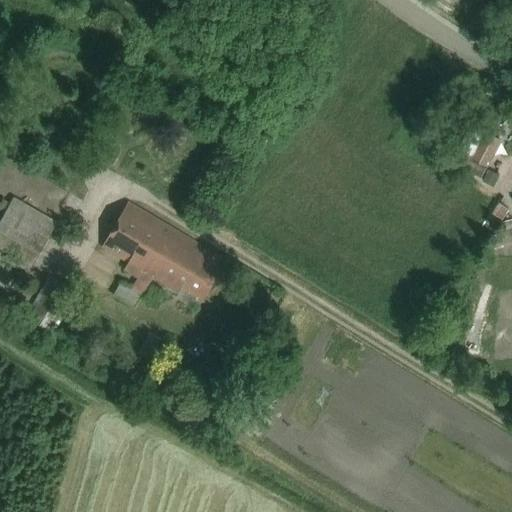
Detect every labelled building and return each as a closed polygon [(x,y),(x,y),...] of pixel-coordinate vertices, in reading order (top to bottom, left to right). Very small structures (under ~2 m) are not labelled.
[(472,177),(473,174),(482,179),(501,142),(484,133),(483,135),(470,129),(458,152),(468,157),(461,171),(472,177)] [(3,199),(0,204),(0,210),(5,213),(6,212),(11,203),(3,199)] [(135,309),(141,298),(154,277),(180,293),(183,287),(204,300),(222,268),(218,265),(222,258),(130,203),(103,247),(143,271),(133,289),(122,282),(114,296),(135,309)] [(5,213),(0,222),(0,248),(32,268),(50,237),(6,212),(5,213)] [(499,234),(491,236),(496,254),(500,253),(501,253),(504,254),(506,255),(508,255),(511,255),(511,254),(511,220),(501,223),(504,231),(499,233),(499,234)] [(49,275),(24,316),(52,333),(76,292),(49,275)] [(148,334),(138,352),(148,357),(158,340),(148,334)]
